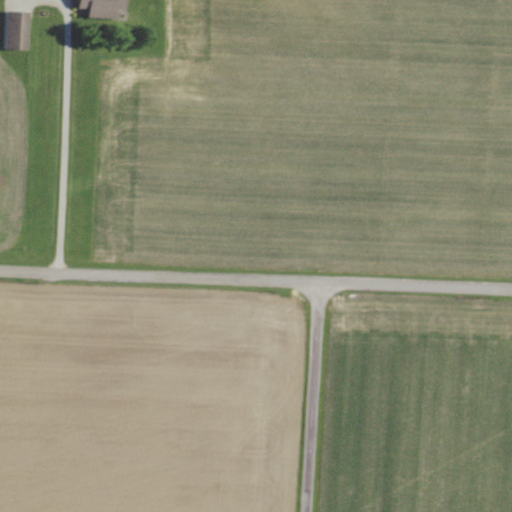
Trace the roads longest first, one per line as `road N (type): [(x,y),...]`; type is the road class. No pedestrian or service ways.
road 1 (residential): [(0,272),(511,291)]
road 2 (residential): [(305,511),(318,285)]
